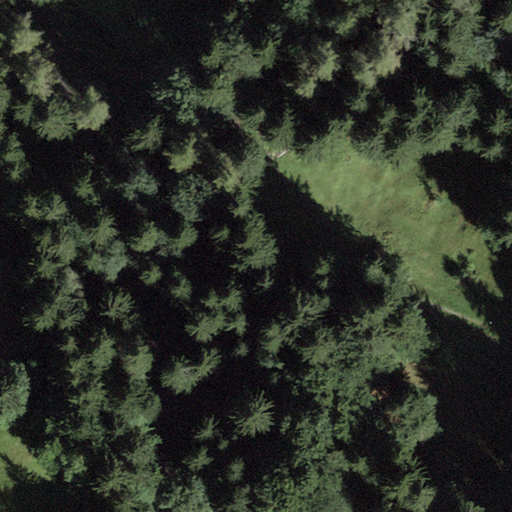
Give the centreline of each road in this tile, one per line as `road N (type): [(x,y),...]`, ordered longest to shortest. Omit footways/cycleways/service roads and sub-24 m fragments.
road 1 (track): [(30,0),(82,59),(133,95),(246,145),(368,280),(511,342)]
road 2 (track): [(0,0),(79,117),(151,300),(164,392),(163,511)]
